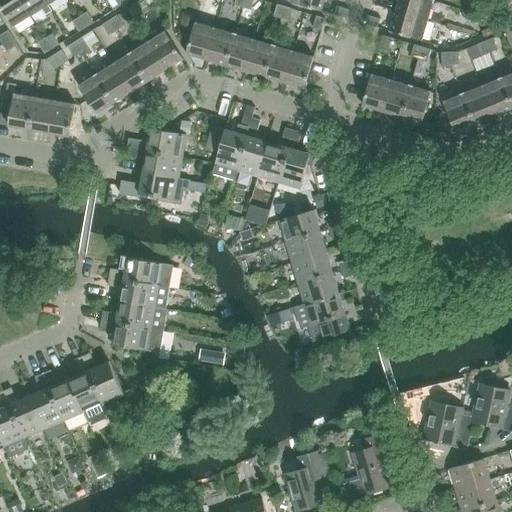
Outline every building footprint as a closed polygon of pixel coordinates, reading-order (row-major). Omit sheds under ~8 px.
[(31,16),(20,0),(0,0),(0,6),(13,27),(31,16)] [(44,0),(20,0),(31,16),(48,6),(44,0)] [(107,0),(114,11),(121,6),(117,0),(107,0)] [(145,0),(142,0),(137,3),(144,14),(151,9),(145,0)] [(244,0),(243,8),(251,10),(253,0),(244,0)] [(323,0),(289,0),(289,2),(320,11),(323,0)] [(427,0),(400,0),(397,12),(428,21),(433,4),(434,2),(427,0)] [(273,17),(282,19),(285,7),(277,5),(273,17)] [(285,7),(282,19),(290,22),(293,10),(285,7)] [(334,15),(346,19),(349,10),(337,7),(334,15)] [(428,21),(397,12),(391,32),(422,41),(428,21)] [(87,13),(80,17),(86,28),(94,23),(87,13)] [(117,16),(109,21),(116,31),(123,27),(117,16)] [(313,28),(321,31),(325,19),(316,16),(313,28)] [(365,24),(377,28),(380,19),(368,16),(365,24)] [(72,22),(79,32),(86,28),(80,17),(72,22)] [(102,25),(109,36),(116,31),(109,21),(102,25)] [(186,54),(206,60),(215,28),(195,22),(186,54)] [(206,60),(226,66),(235,34),(233,33),(215,28),(206,60)] [(0,36),(0,41),(2,45),(13,38),(8,31),(0,36)] [(165,32),(147,43),(165,70),(183,59),(165,32)] [(45,39),(52,49),(59,45),(53,34),(45,39)] [(245,71),(254,40),(235,34),(226,66),(245,71)] [(383,36),(379,48),(388,51),(391,39),(383,36)] [(13,38),(2,45),(7,52),(17,46),(13,38)] [(82,38),(75,42),(82,53),(89,48),(82,38)] [(52,49),(45,39),(38,43),(45,54),(52,49)] [(485,42),(490,53),(498,50),(493,39),(485,42)] [(274,45),(254,40),(245,71),(265,77),(274,45)] [(68,47),(74,57),(82,53),(75,42),(68,47)] [(490,53),(485,42),(477,45),(482,57),(490,53)] [(147,43),(130,54),(148,81),(165,70),(147,43)] [(274,45),(265,77),(285,83),(294,51),(277,46),(274,45)] [(411,57),(419,60),(422,48),(414,45),(411,57)] [(422,48),(419,60),(427,62),(431,50),(422,48)] [(54,55),(61,66),(68,61),(62,51),(54,55)] [(294,51),(285,83),(305,89),(314,57),(294,51)] [(441,53),(442,66),(451,65),(450,53),(441,53)] [(459,53),(450,53),(451,65),(459,65),(459,53)] [(130,54),(113,64),(130,92),(148,81),(130,54)] [(61,66),(54,55),(47,60),(54,70),(61,66)] [(130,92),(113,64),(97,75),(113,103),(130,92)] [(362,105),(382,111),(391,80),(371,74),(362,105)] [(502,77),(500,78),(511,108),(511,74),(503,78),(502,77)] [(113,103),(96,75),(78,86),(95,114),(113,103)] [(498,80),(481,86),(493,117),(511,109),(511,108),(500,78),(498,79),(498,80)] [(391,80),(382,111),(402,117),(411,86),(409,85),(391,80)] [(5,96),(14,97),(14,94),(15,94),(16,85),(7,84),(5,96)] [(411,86),(402,117),(422,123),(431,92),(414,87),(414,86),(411,86)] [(465,93),(462,94),(474,124),(493,117),(481,86),(465,93)] [(8,126),(29,129),(35,97),(15,94),(14,94),(14,97),(8,126)] [(474,124),(462,94),(460,95),(443,102),(455,132),(474,124)] [(29,129),(49,133),(55,101),(35,97),(29,129)] [(55,101),(49,133),(70,137),(75,105),(55,101)] [(215,164),(237,171),(247,136),(249,128),(252,118),(255,108),(247,106),(241,126),(240,125),(238,134),(225,130),(215,164)] [(252,118),(249,128),(258,130),(260,121),(252,118)] [(282,138),(291,140),(294,130),(285,128),(282,138)] [(129,139),(127,148),(128,148),(138,149),(147,151),(182,157),(186,135),(151,129),(148,142),(129,139)] [(294,130),(291,140),(299,142),(302,133),(294,130)] [(237,171),(258,177),(268,142),(247,136),(237,171)] [(258,177),(278,183),(288,148),(268,142),(258,177)] [(128,148),(127,156),(137,158),(138,149),(128,148)] [(288,148),(278,183),(300,189),(310,155),(288,148)] [(147,151),(143,172),(179,179),(182,157),(147,151)] [(179,179),(143,172),(141,186),(122,183),(120,195),(139,199),(140,195),(159,198),(159,202),(181,206),(184,190),(189,190),(190,181),(179,179)] [(279,220),(286,242),(320,232),(314,210),(279,220)] [(326,221),(329,230),(339,227),(336,218),(326,221)] [(339,227),(329,230),(331,238),(341,235),(339,227)] [(286,242),(292,263),(327,253),(320,232),(286,242)] [(292,263),(298,284),(333,273),(327,253),(292,263)] [(128,258),(124,280),(169,288),(173,266),(128,258)] [(339,263),(341,271),(351,268),(348,260),(339,263)] [(351,268),(341,271),(344,279),(353,276),(351,268)] [(109,277),(119,279),(121,271),(110,269),(109,277)] [(298,284),(304,304),(339,294),(333,273),(298,284)] [(119,279),(109,277),(107,286),(118,288),(119,279)] [(120,301),(165,309),(169,288),(124,280),(120,301)] [(304,304),(295,307),(301,329),(325,322),(330,337),(349,332),(345,316),(339,294),(304,304)] [(103,311),(102,320),(164,331),(167,310),(165,309),(120,301),(119,311),(113,310),(113,313),(103,311)] [(288,310),(269,316),(271,325),(291,320),(288,310)] [(164,331),(102,320),(100,328),(110,330),(109,333),(115,334),(113,345),(160,353),(164,331)] [(82,357),(86,366),(94,363),(90,353),(82,357)] [(86,366),(82,357),(74,360),(78,369),(86,366)] [(109,362),(88,371),(103,404),(124,395),(109,362)] [(77,376),(69,380),(84,412),(88,423),(108,415),(88,371),(86,366),(78,369),(77,370),(77,375),(77,376)] [(47,383),(49,388),(59,384),(57,379),(55,380),(51,371),(43,374),(47,383)] [(38,387),(40,392),(49,388),(43,374),(35,378),(39,387),(38,387)] [(49,388),(64,421),(84,412),(69,380),(59,384),(49,388)] [(480,385),(473,417),(472,421),(474,421),(503,428),(503,425),(511,426),(511,397),(509,397),(511,391),(480,385)] [(3,391),(7,400),(8,401),(15,397),(11,388),(3,391)] [(49,388),(40,392),(29,397),(44,430),(64,421),(49,388)] [(29,397),(10,406),(24,439),(44,430),(29,397)] [(0,403),(0,437),(4,447),(9,458),(29,450),(24,439),(10,406),(8,401),(7,400),(0,403)] [(472,421),(473,417),(461,415),(462,409),(432,402),(424,439),(455,445),(455,442),(469,445),(474,421),(472,421)] [(396,464),(387,434),(366,440),(369,449),(353,454),(365,494),(390,487),(384,468),(396,464)] [(308,455),(311,468),(286,475),(297,511),(323,504),(316,479),(328,475),(321,451),(308,455)] [(449,469),(456,491),(490,481),(484,459),(449,469)] [(456,491),(462,511),(497,501),(490,481),(456,491)] [(266,511),(262,499),(230,509),(230,511),(266,511)] [(462,511),(499,511),(497,501),(462,511)]
